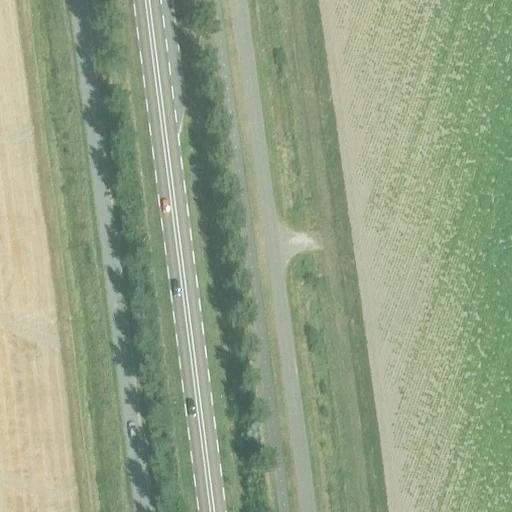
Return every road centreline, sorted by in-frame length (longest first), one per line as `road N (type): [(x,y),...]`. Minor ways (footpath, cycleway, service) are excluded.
road 1 (unclassified): [(233,0),(304,511)]
road 2 (secondary): [(211,511),(146,0)]
road 3 (unclassified): [(140,511),(76,0)]
